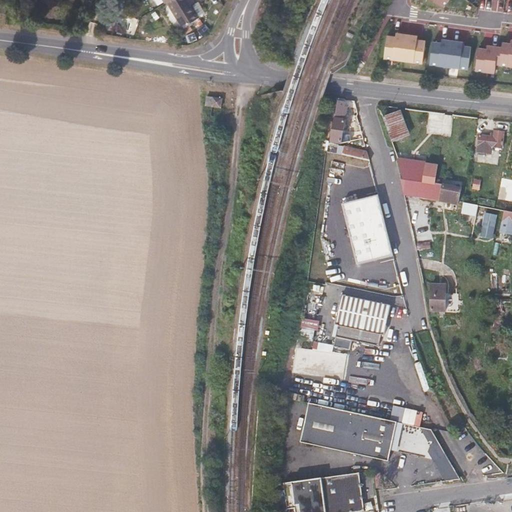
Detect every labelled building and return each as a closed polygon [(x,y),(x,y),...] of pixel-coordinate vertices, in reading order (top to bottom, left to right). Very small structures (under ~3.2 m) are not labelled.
[(192,5),(188,0),(170,0),(168,1),(183,27),(200,17),(192,5)] [(450,0),(429,0),(444,10),(450,0)] [(386,33),(382,60),(495,75),(497,66),(511,68),(511,41),(499,40),(498,48),(386,33)] [(342,135),(349,102),(336,99),(330,133),(342,135)] [(226,111),(226,100),(215,100),(215,111),(226,111)] [(404,140),(394,115),(382,119),(391,145),(404,140)] [(509,128),(510,121),(496,119),(495,126),(509,128)] [(501,149),(502,133),(493,133),(493,135),(488,135),(487,138),(478,137),(475,153),(490,155),(490,149),(501,149)] [(370,157),(366,145),(344,138),(343,142),(339,141),(337,147),(370,157)] [(431,200),(434,182),(436,168),(398,166),(400,185),(402,194),(431,200)] [(457,206),(459,190),(439,186),(439,182),(434,182),(431,200),(457,206)] [(339,236),(344,201),(319,197),(313,232),(339,236)] [(484,216),(478,215),(479,208),(466,206),(464,222),(483,225),(484,216)] [(511,214),(504,213),(502,224),(511,225),(511,214)] [(326,279),(327,270),(313,268),(313,276),(326,279)] [(445,313),(446,294),(446,287),(431,286),(431,313),(445,313)] [(383,334),(389,303),(341,292),(334,322),(338,323),(335,334),(377,344),(379,333),(383,334)] [(459,313),(459,294),(446,294),(445,313),(459,313)] [(394,460),(403,419),(316,399),(306,439),(394,460)] [(427,451),(446,484),(458,477),(439,444),(427,451)] [(361,511),(369,511),(364,470),(290,480),(293,507),(299,508),(299,511),(361,511)]
